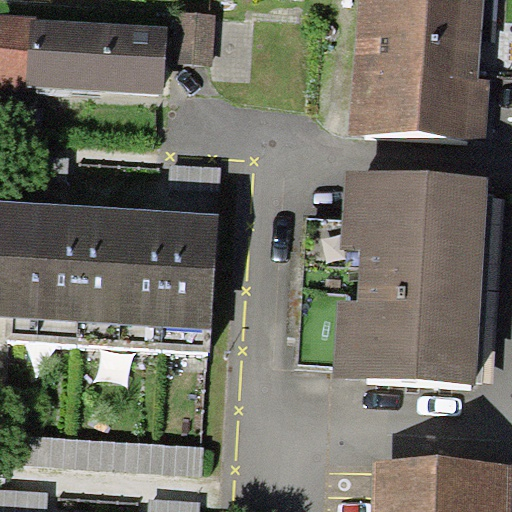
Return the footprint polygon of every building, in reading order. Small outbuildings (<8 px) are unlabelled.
[(485,0),(363,0),(355,135),(489,144),(493,84),(481,83),(485,0)] [(176,15),(174,67),(214,69),(216,17),(176,15)] [(38,20),(0,18),(0,91),(166,101),(170,32),(38,24),(38,20)] [(489,190),(347,182),(345,226),(306,224),(298,372),(336,374),(335,388),(477,396),(489,190)] [(220,220),(0,207),(0,324),(8,325),(7,349),(212,360),(220,220)] [(205,451),(2,439),(0,464),(0,492),(202,505),(205,451)] [(511,511),(511,474),(377,472),(376,511),(511,511)]
